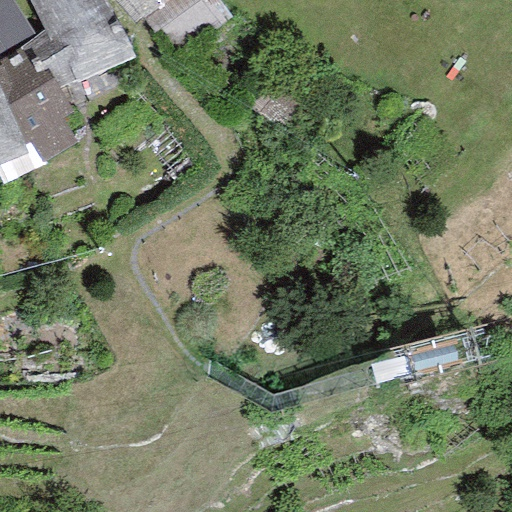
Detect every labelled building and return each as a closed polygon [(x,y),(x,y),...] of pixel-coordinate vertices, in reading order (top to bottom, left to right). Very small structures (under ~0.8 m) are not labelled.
[(0,0),(0,55),(33,34),(11,0),(0,0)] [(103,0),(28,0),(45,31),(20,48),(36,72),(46,68),(59,89),(134,58),(103,0)] [(114,0),(134,21),(142,18),(155,33),(199,0),(114,0)] [(0,60),(0,94),(24,146),(28,143),(41,163),(76,144),(61,117),(73,111),(59,89),(46,68),(36,72),(20,48),(0,60)] [(24,146),(0,94),(0,166),(28,154),(24,146)] [(452,357),(406,369),(416,396),(459,385),(452,357)]
